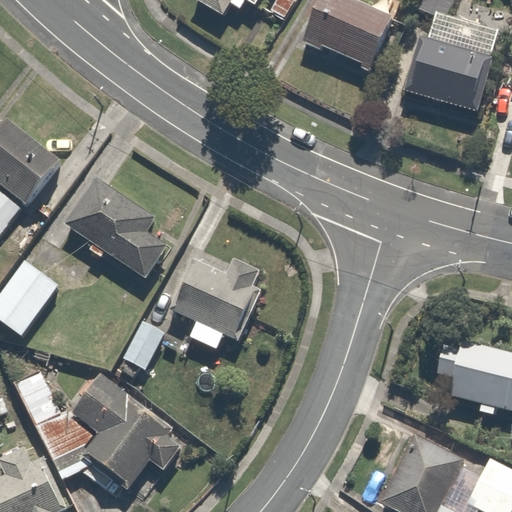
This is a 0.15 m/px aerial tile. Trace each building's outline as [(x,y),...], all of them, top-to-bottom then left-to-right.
[(194,0),(193,2),(218,17),(223,9),(238,18),(247,2),(259,10),(265,0),(194,0)] [(394,24),(339,0),(327,0),(305,51),(370,79),(394,24)] [(458,0),(423,0),(417,14),(447,27),(458,0)] [(501,66),(420,43),(404,98),(485,121),(501,66)] [(8,120),(0,131),(0,184),(30,208),(65,164),(8,120)] [(141,238),(151,223),(96,184),(65,227),(143,283),(164,254),(141,238)] [(63,291),(31,266),(0,304),(0,322),(22,341),(63,291)] [(228,283),(192,269),(171,320),(197,331),(191,345),(219,356),(226,339),(242,346),(269,281),(235,267),(228,283)] [(170,335),(150,322),(122,366),(142,379),(170,335)] [(459,383),(456,406),(511,412),(511,349),(444,342),(439,381),(459,383)] [(43,378),(17,390),(68,487),(98,471),(134,492),(174,420),(99,378),(75,419),(61,411),(43,378)] [(481,481),(414,446),(382,507),(391,511),(511,511),(511,469),(492,459),(481,481)] [(69,511),(72,511),(50,464),(38,469),(30,453),(0,466),(0,475),(3,482),(0,483),(0,511),(69,511)]
